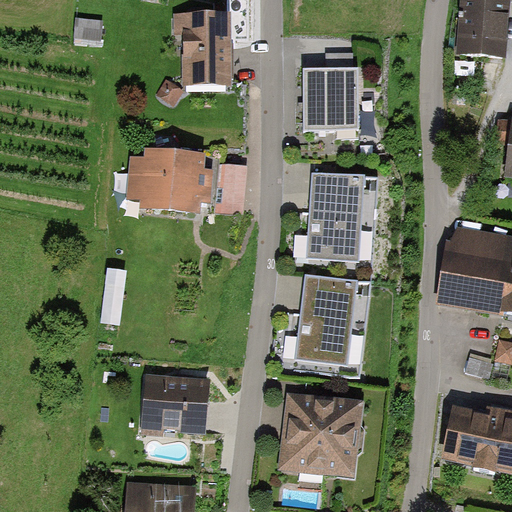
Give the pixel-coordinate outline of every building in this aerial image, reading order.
[(511,11),(511,0),(463,0),(458,55),(508,60),(511,11)] [(230,15),(176,15),(176,36),(184,36),(184,85),(230,85),(230,15)] [(329,73),(306,74),(308,135),(360,133),(357,59),(328,60),(329,73)] [(511,119),(501,118),(498,142),(511,143),(511,151),(509,171),(511,171),(511,119)] [(151,159),(135,157),(130,201),(145,203),(144,212),(204,220),(205,210),(244,215),(250,167),(220,163),(219,173),(207,172),(209,158),(152,151),(151,159)] [(384,177),(317,172),(309,261),(376,267),(384,177)] [(511,234),(450,225),(438,305),(511,316),(511,234)] [(124,337),(128,271),(109,270),(105,336),(124,337)] [(378,287),(309,278),(297,366),(367,375),(378,287)] [(511,363),(511,340),(503,339),(501,363),(511,363)] [(211,382),(139,377),(136,430),(207,435),(211,382)] [(367,407),(290,400),(284,473),(360,480),(367,407)] [(511,414),(463,403),(449,464),(511,477),(511,414)] [(199,511),(202,491),(134,484),(131,511),(199,511)]
